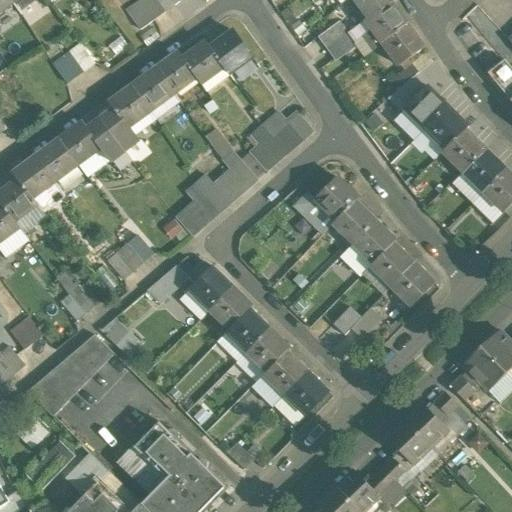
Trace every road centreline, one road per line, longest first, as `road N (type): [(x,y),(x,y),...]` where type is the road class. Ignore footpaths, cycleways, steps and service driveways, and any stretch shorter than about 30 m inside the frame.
road 1 (residential): [(362,398),(213,250),(342,135)]
road 2 (residential): [(511,305),(294,511)]
road 3 (residential): [(0,166),(226,0)]
road 4 (unknown): [(111,348),(259,503)]
road 5 (residential): [(342,135),(469,287)]
road 6 (residential): [(0,403),(143,286)]
road 7 (residential): [(245,0),(342,135)]
road 8 (residential): [(408,0),(511,127)]
road 9 (residential): [(250,511),(362,398)]
road 10 (residential): [(362,398),(469,287)]
